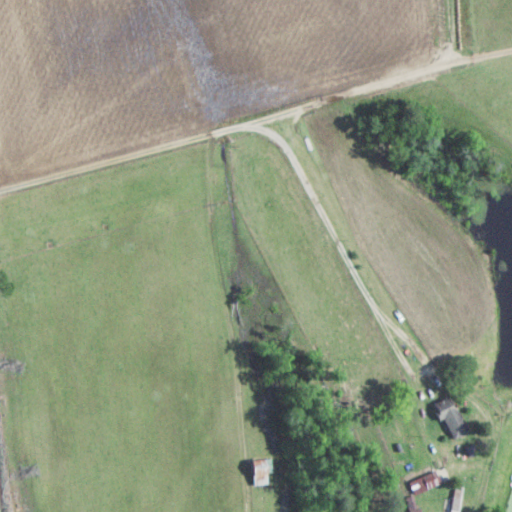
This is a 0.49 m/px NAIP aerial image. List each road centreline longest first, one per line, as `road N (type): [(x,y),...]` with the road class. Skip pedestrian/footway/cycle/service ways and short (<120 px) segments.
road 1 (residential): [(511,57),(0,186)]
road 2 (residential): [(511,409),(475,414),(361,330),(267,123)]
